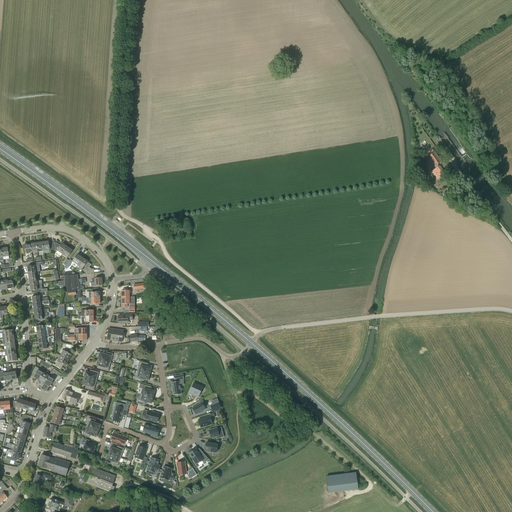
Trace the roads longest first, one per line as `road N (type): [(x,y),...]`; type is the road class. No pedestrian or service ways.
road 1 (unclassified): [(251,342),(272,328),(372,316),(511,311)]
road 2 (unclassified): [(158,239),(117,204),(127,0)]
road 3 (primary): [(432,511),(251,342)]
road 4 (track): [(221,352),(237,392),(302,423),(372,485),(345,493)]
road 5 (primary): [(0,149),(155,263)]
road 6 (track): [(258,334),(174,263),(158,239)]
road 7 (primary): [(251,342),(155,263)]
